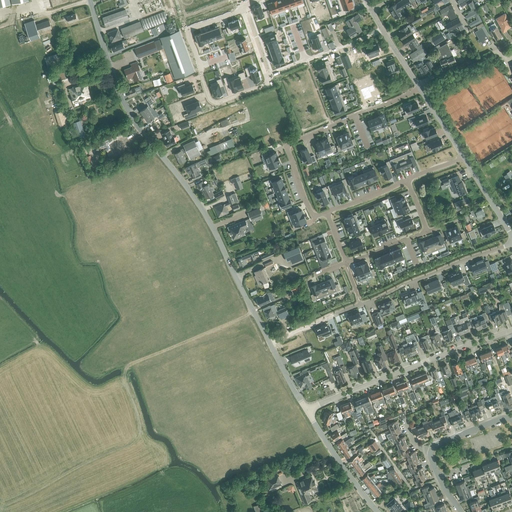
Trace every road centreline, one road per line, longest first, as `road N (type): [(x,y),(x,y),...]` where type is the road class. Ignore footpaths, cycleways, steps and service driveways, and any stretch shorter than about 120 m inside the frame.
road 1 (unclassified): [(268,342),(199,204),(121,98),(90,0)]
road 2 (residential): [(268,342),(511,243)]
road 3 (residential): [(326,212),(313,217),(286,145),(420,88)]
road 4 (unclassified): [(306,409),(511,331)]
road 5 (track): [(140,430),(126,367),(253,314)]
road 6 (residential): [(267,76),(211,104),(188,38),(190,28),(244,6)]
road 7 (track): [(4,511),(130,444),(140,430)]
road 8 (residential): [(267,76),(382,30)]
road 9 (unclassified): [(376,511),(306,409)]
